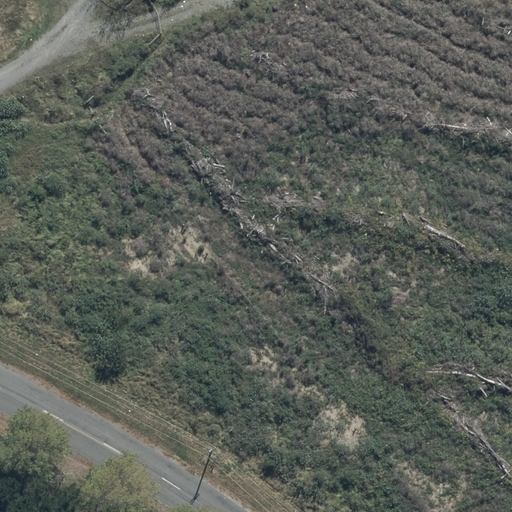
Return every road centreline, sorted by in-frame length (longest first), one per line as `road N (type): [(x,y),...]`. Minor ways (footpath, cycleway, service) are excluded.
road 1 (tertiary): [(0,395),(158,480),(201,511)]
road 2 (track): [(139,0),(73,27),(0,84)]
